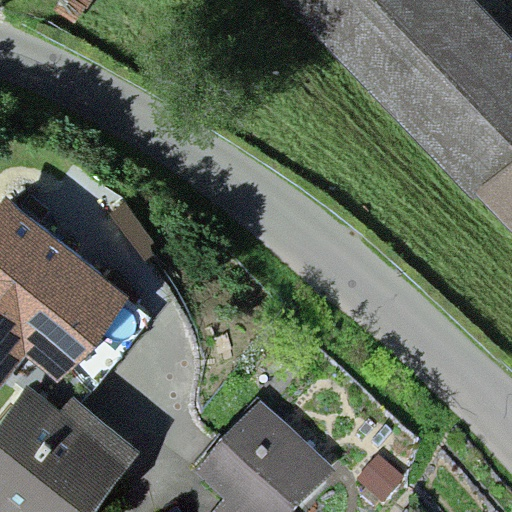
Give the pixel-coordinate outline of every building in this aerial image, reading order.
[(298,0),(480,189),(486,184),(511,211),(511,32),(481,0),(298,0)] [(59,370),(124,291),(10,199),(0,211),(0,377),(27,344),(59,370)] [(32,388),(0,427),(0,503),(10,511),(84,511),(124,463),(32,388)] [(314,511),(341,482),(269,418),(212,483),(242,510),(240,511),(314,511)] [(388,474),(370,493),(389,510),(407,491),(388,474)]
